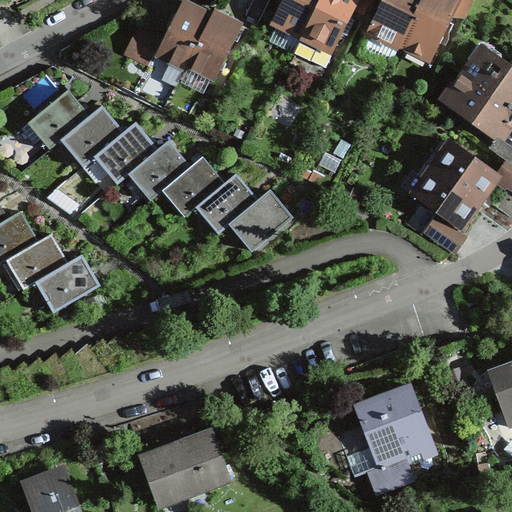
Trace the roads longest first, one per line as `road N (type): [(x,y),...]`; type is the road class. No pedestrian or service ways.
road 1 (residential): [(0,424),(195,368),(431,281),(511,237)]
road 2 (residential): [(121,0),(0,60)]
